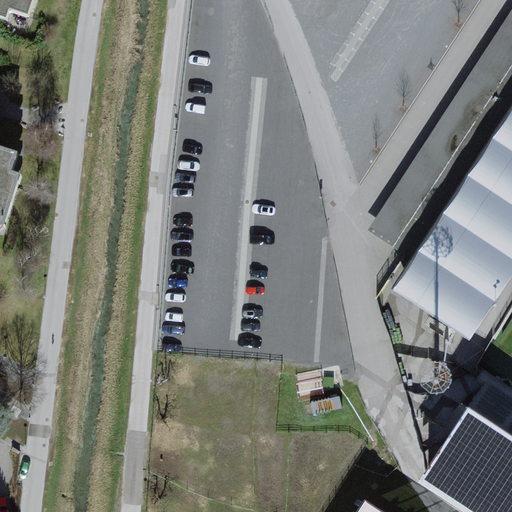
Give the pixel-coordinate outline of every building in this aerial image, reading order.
[(0,0),(0,25),(28,35),(39,0),(0,0)] [(470,353),(511,288),(511,106),(388,299),(470,353)] [(0,211),(10,183),(1,180),(6,165),(0,163),(0,211)] [(511,511),(511,420),(461,387),(411,463),(487,511),(511,511)] [(387,511),(360,494),(348,511),(387,511)]
